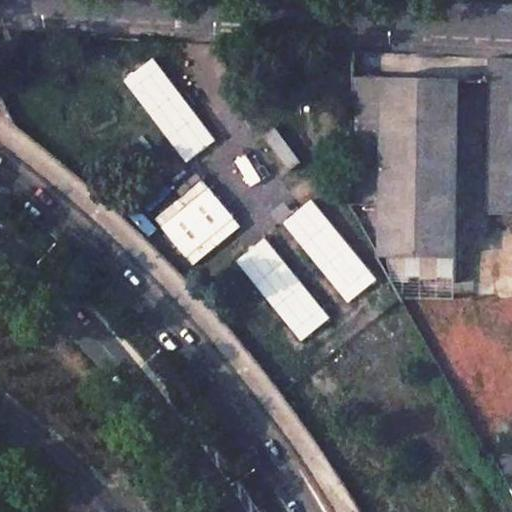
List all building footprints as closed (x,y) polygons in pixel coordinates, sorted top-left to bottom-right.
[(186,163),(216,141),(153,58),(123,80),(186,163)] [(458,280),(461,82),(361,80),(359,201),(380,201),(379,261),(399,262),(398,279),(458,280)] [(154,221),(193,267),(241,226),(201,180),(154,221)] [(310,200),(282,224),(348,303),(377,280),(310,200)] [(264,240),(236,263),(302,342),(330,318),(264,240)]
